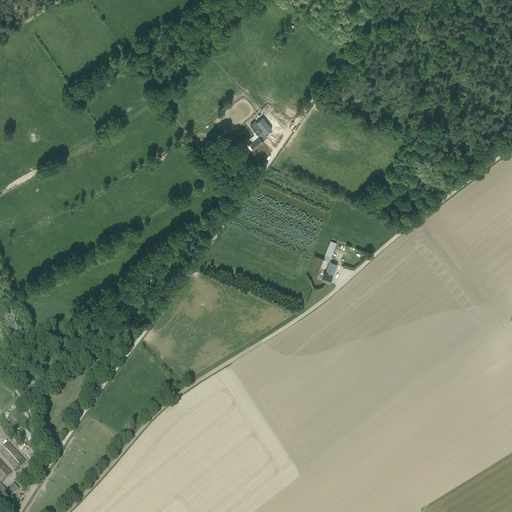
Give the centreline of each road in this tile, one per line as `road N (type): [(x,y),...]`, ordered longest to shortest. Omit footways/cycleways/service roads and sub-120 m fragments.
road 1 (track): [(382,0),(41,479)]
road 2 (track): [(240,203),(159,100)]
